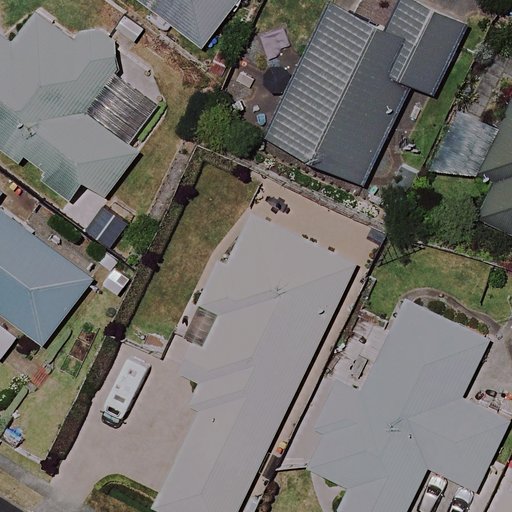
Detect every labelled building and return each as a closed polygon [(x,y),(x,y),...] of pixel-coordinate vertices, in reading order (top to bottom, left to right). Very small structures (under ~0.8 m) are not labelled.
[(142,0),(206,49),(244,0),(142,0)] [(477,28),(421,0),(406,0),(394,26),(341,0),(339,0),(271,137),(381,192),(417,121),(392,108),(407,78),(443,96),(477,28)] [(81,42),(43,13),(18,46),(0,32),(0,141),(75,198),(89,179),(110,195),(142,153),(86,111),(131,50),(95,23),(81,42)] [(511,112),(483,173),(500,182),(483,219),(511,232),(511,112)] [(16,196),(0,184),(0,308),(51,344),(96,278),(4,213),(16,196)] [(242,511),(364,266),(259,215),(234,264),(227,260),(204,307),(224,316),(211,342),(203,338),(186,373),(218,388),(160,507),(169,511),(242,511)] [(409,511),(430,465),(481,488),(511,418),(467,398),(494,339),(411,302),(371,392),(344,380),(322,429),(331,433),(315,468),(357,487),(349,505),(348,509),(347,511),(409,511)]
